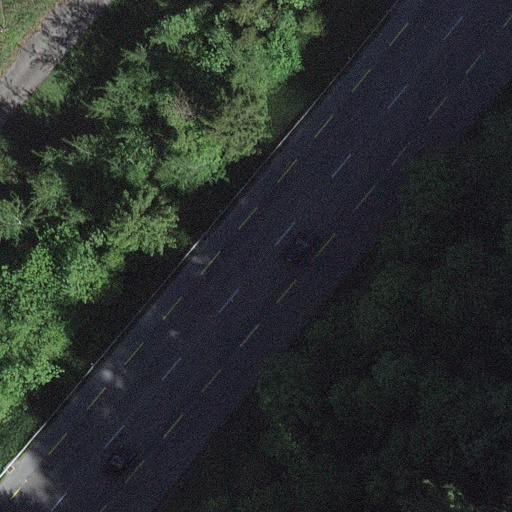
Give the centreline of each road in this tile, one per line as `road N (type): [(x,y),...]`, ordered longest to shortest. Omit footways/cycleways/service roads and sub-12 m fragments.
road 1 (primary): [(511,25),(460,99),(88,511)]
road 2 (track): [(0,93),(85,0)]
